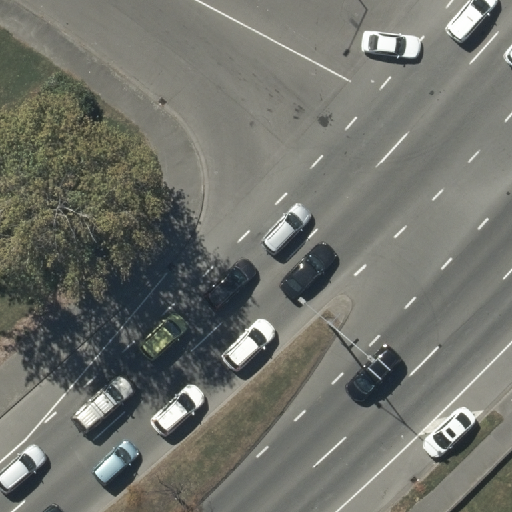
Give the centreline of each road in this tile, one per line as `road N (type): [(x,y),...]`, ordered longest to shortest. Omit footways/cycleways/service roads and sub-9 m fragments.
road 1 (primary): [(16,511),(237,316),(422,122)]
road 2 (primary): [(511,272),(265,511)]
road 3 (residential): [(199,0),(422,122)]
road 4 (primary): [(422,122),(511,14)]
